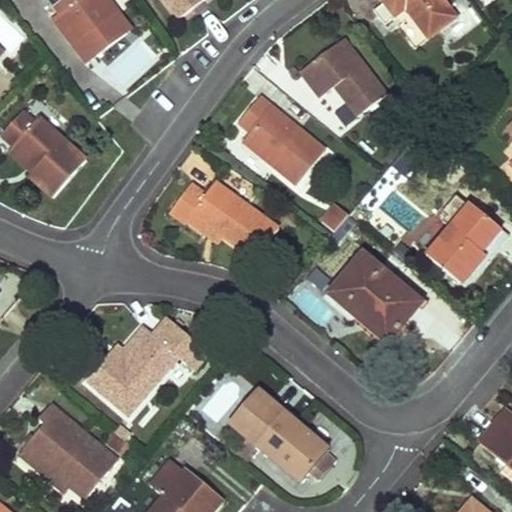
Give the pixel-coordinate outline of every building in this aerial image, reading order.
[(108,0),(50,0),(63,16),(83,43),(96,33),(108,49),(132,31),(108,0)] [(165,0),(180,20),(205,0),(165,0)] [(442,0),(382,0),(396,18),(407,10),(429,40),(456,19),(442,0)] [(406,13),(396,20),(416,48),(426,41),(406,13)] [(63,16),(57,21),(89,63),(108,49),(96,33),(83,43),(63,16)] [(344,41),(301,73),(322,100),(336,89),(359,118),(386,97),(344,41)] [(260,99),(240,123),(253,133),(249,138),(268,153),(264,159),(298,186),(325,153),(260,99)] [(24,113),(3,137),(15,147),(38,169),(33,175),(30,178),(55,200),(88,161),(40,118),(36,123),(24,113)] [(249,138),(245,144),(264,159),(268,153),(249,138)] [(15,147),(9,154),(33,175),(38,169),(15,147)] [(192,185),(170,214),(186,226),(188,223),(193,216),(223,238),(255,263),(280,230),(216,184),(207,196),(192,185)] [(472,205),(428,258),(463,287),(486,260),(487,258),(482,254),(502,230),(472,205)] [(284,208),(279,214),(296,227),(301,220),(284,208)] [(193,216),(188,223),(217,245),(223,238),(193,216)] [(331,218),(318,233),(330,242),(342,227),(331,218)] [(342,227),(330,242),(336,247),(356,223),(349,218),(342,227)] [(502,230),(482,254),(487,258),(486,260),(489,262),(510,237),(502,230)] [(364,255),(335,290),(365,314),(359,321),(388,346),(423,305),(364,255)] [(335,290),(329,297),(359,321),(365,314),(335,290)] [(114,356),(90,384),(130,417),(180,358),(184,361),(193,351),(189,347),(190,346),(166,325),(156,337),(152,334),(149,338),(125,366),(114,356)] [(119,350),(114,356),(125,366),(149,338),(142,333),(124,354),(119,350)] [(261,393),(233,426),(302,486),(311,476),(320,484),(337,463),(328,455),(330,453),(261,393)] [(52,406),(39,421),(44,426),(24,450),(70,487),(87,502),(120,462),(52,406)] [(511,413),(508,411),(501,419),(511,428),(511,413)] [(511,428),(501,419),(480,445),(511,472),(511,428)] [(24,450),(19,456),(65,494),(70,487),(24,450)] [(171,463),(151,487),(164,499),(153,511),(215,511),(225,501),(188,470),(184,474),(171,463)] [(486,511),(473,501),(463,511),(486,511)]
